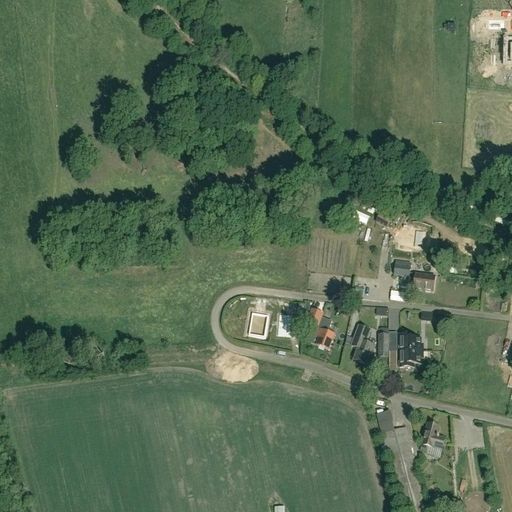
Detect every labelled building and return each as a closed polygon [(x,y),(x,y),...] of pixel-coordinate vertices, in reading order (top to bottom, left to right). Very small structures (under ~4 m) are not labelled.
[(501,20),(487,20),(487,30),(501,30),(501,20)] [(379,215),(375,223),(387,229),(392,221),(379,215)] [(400,245),(413,246),(415,232),(402,231),(400,245)] [(409,279),(409,275),(410,264),(395,262),(393,277),(409,279)] [(433,293),(435,278),(409,275),(409,279),(408,283),(414,283),(414,291),(433,293)] [(312,311),(307,324),(317,327),(313,338),(319,340),(316,346),(316,347),(328,351),(334,336),(327,334),(331,323),(321,319),(322,315),(312,311)] [(376,311),(375,321),(386,322),(387,311),(376,311)] [(252,334),(267,337),(269,327),(277,328),(277,336),(292,336),(291,315),(277,316),(277,323),(270,322),(270,315),(255,313),(255,314),(247,313),(246,318),(254,319),(252,334)] [(422,314),(421,321),(444,323),(445,316),(422,314)] [(399,328),(420,328),(420,317),(399,316),(399,328)] [(375,348),(366,345),(371,332),(358,327),(350,348),(358,351),(354,360),(366,365),(371,354),(372,355),(375,348)] [(388,359),(389,330),(380,330),(380,337),(378,337),(378,359),(388,359)] [(414,336),(399,336),(399,353),(423,353),(423,346),(421,346),(421,340),(414,340),(414,336)] [(426,345),(434,345),(433,336),(425,336),(426,345)] [(423,360),(423,353),(399,353),(399,369),(414,369),(414,365),(421,365),(421,360),(423,360)] [(389,415),(377,418),(380,428),(392,425),(389,415)] [(445,439),(436,437),(438,429),(427,426),(422,446),(420,452),(426,454),(428,448),(433,449),(442,451),(445,439)] [(428,511),(407,429),(382,435),(401,511),(428,511)] [(482,432),(472,434),(474,446),(484,444),(482,432)]
